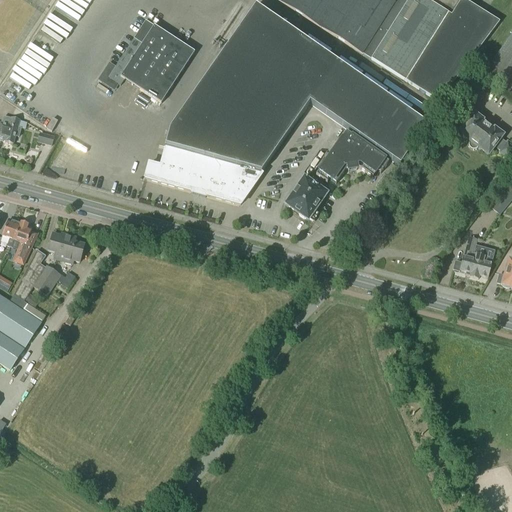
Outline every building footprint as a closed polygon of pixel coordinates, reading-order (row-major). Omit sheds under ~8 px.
[(456,0),(277,0),(276,1),(438,104),(499,24),(461,0),(460,2),(456,0)] [(160,185),(174,188),(174,189),(177,189),(192,193),(191,195),(198,197),(198,198),(198,197),(205,199),(205,197),(240,207),(241,205),(262,175),(260,174),(309,105),(339,126),(399,168),(427,128),(255,8),(169,131),(159,169),(148,166),(144,180),(157,184),(160,185)] [(161,105),(194,54),(145,22),(108,79),(120,87),(124,81),(161,105)] [(511,30),(510,34),(511,35),(483,76),(509,94),(511,89),(511,30)] [(477,148),(488,156),(494,148),(500,152),(498,154),(508,161),(511,156),(511,146),(507,143),(505,144),(500,140),(502,137),(494,131),(493,133),(480,124),(481,122),(474,116),(460,135),(470,143),(469,145),(468,147),(468,148),(469,150),(471,151),(473,151),(475,151),(476,150),(477,148)] [(18,139),(21,130),(17,129),(19,123),(11,121),(11,122),(6,120),(4,126),(0,124),(0,141),(13,145),(15,138),(18,139)] [(37,145),(52,148),(54,139),(40,135),(37,145)] [(359,169),(372,179),(379,169),(383,171),(388,164),(351,138),(350,138),(345,135),(342,140),(341,140),(315,177),(323,182),(326,179),(336,185),(345,172),(347,171),(348,173),(348,171),(355,170),(356,171),(356,170),(359,169)] [(312,186),(315,181),(309,176),(305,181),(303,180),(285,206),(298,215),(299,217),(304,221),(306,221),(307,222),(308,220),(313,223),(318,216),(314,213),(326,195),(312,186)] [(499,217),(511,201),(511,187),(509,184),(489,208),(499,217)] [(9,222),(8,222),(2,238),(9,240),(7,248),(11,249),(20,226),(14,224),(14,223),(10,222),(9,222)] [(20,226),(11,249),(18,252),(16,258),(14,263),(23,267),(37,236),(31,234),(32,231),(28,229),(29,227),(27,226),(27,225),(23,223),(21,224),(20,224),(20,226)] [(53,261),(63,263),(70,238),(65,236),(64,239),(52,236),(48,253),(55,255),(53,261)] [(75,239),(70,238),(63,263),(72,266),(73,263),(79,264),(84,247),(74,244),(75,239)] [(487,280),(492,261),(494,253),(475,247),(477,242),(468,239),(461,264),(455,263),(452,272),(453,272),(454,274),(457,275),(459,273),(459,274),(460,272),(466,274),(465,277),(469,278),(469,279),(478,281),(478,278),(487,280)] [(60,277),(46,268),(45,269),(40,266),(45,258),(37,252),(15,294),(9,304),(0,298),(0,365),(10,373),(41,326),(19,311),(33,289),(46,298),(60,277)] [(501,287),(511,289),(511,262),(508,261),(504,278),(499,276),(497,285),(501,286),(501,287)] [(25,303),(35,309),(39,303),(30,296),(25,303)] [(70,328),(74,321),(69,318),(65,325),(70,328)]
